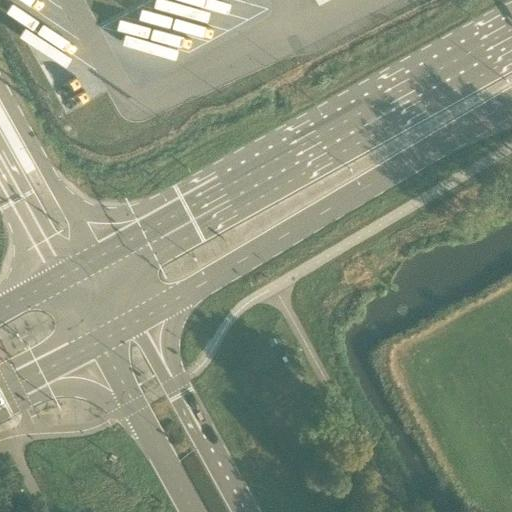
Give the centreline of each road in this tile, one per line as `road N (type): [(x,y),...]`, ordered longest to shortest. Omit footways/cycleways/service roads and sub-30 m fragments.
road 1 (primary): [(511,28),(97,257)]
road 2 (primary): [(137,320),(511,102)]
road 3 (primary): [(245,511),(137,320)]
road 4 (unclassified): [(97,257),(0,90)]
road 5 (primary): [(94,344),(187,511)]
